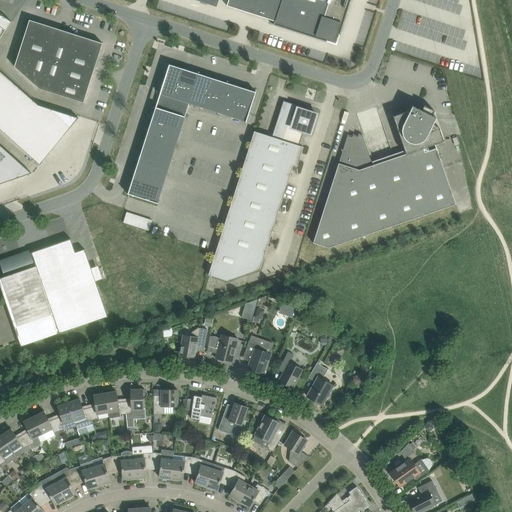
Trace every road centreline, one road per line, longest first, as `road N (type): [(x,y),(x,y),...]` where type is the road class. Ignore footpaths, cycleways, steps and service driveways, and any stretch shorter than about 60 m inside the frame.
road 1 (residential): [(348,450),(286,405),(179,375),(83,380),(0,419)]
road 2 (unclassified): [(146,18),(356,81),(372,69),(394,0)]
road 3 (unclassified): [(146,18),(89,189),(0,223)]
road 4 (residential): [(73,511),(144,493),(180,494),(228,511)]
